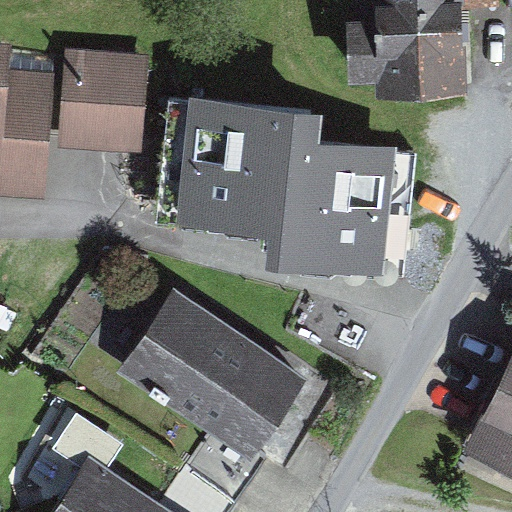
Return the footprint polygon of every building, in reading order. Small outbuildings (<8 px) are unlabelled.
[(361,0),(362,60),(387,60),(387,76),(477,75),(477,4),(503,4),(502,0),(361,0)] [(56,136),(65,66),(24,63),(28,25),(0,22),(0,186),(52,191),(56,136)] [(157,49),(80,40),(68,139),(145,148),(157,49)] [(313,118),(194,108),(183,222),(280,231),(277,259),(376,268),(387,154),(311,147),(313,118)] [(174,298),(125,372),(253,456),(302,381),(174,298)] [(511,360),(477,433),(511,449),(511,360)] [(156,511),(91,468),(60,511),(156,511)]
